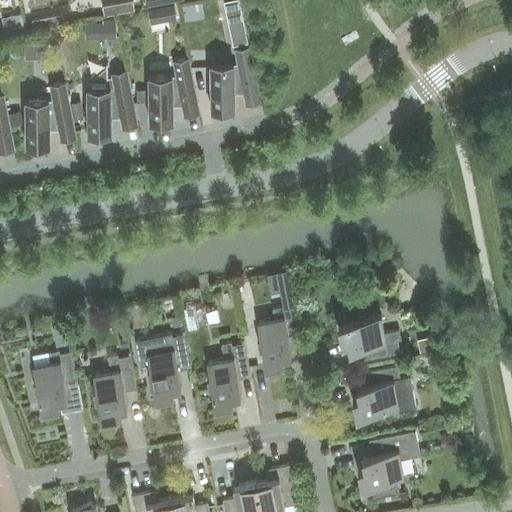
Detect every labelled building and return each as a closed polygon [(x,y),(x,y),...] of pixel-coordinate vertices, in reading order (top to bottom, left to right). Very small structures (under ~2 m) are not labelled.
[(104,15),(134,9),(132,0),(129,0),(102,5),(104,15)] [(239,0),(226,0),(224,1),(228,23),(243,20),(239,0)] [(174,3),(163,5),(166,20),(177,18),(174,3)] [(34,29),(64,23),(62,13),(32,19),(34,29)] [(93,17),(93,35),(123,35),(123,17),(93,17)] [(246,103),(260,100),(250,46),(235,49),(238,63),(210,64),(211,109),(234,108),(234,93),(244,93),(246,103)] [(196,92),(194,80),(193,80),(188,58),(173,61),(176,75),(149,75),(149,121),(173,120),(173,106),(182,105),(184,115),(199,112),(195,92),(196,92)] [(114,87),(108,87),(107,63),(88,80),(89,88),(87,88),(88,133),(111,132),(111,118),(120,117),(122,127),(137,124),(127,70),(112,73),(114,87)] [(61,139),(76,136),(65,82),(50,85),(53,99),(25,100),(26,145),(50,144),(49,130),(59,129),(61,139)] [(0,150),(14,148),(3,95),(0,95),(0,150)] [(69,102),(73,119),(83,117),(80,100),(69,102)] [(270,293),(286,290),(283,277),(268,280),(270,293)] [(184,305),(188,329),(199,327),(198,320),(204,319),(202,308),(196,309),(195,303),(184,305)] [(300,339),(302,339),(295,303),(293,304),(294,307),(283,309),(282,306),(272,308),(274,318),(257,321),(265,364),(284,360),(283,354),(292,353),(289,338),(300,335),(300,339)] [(363,360),(403,352),(403,351),(399,351),(397,340),(401,339),(399,329),(384,332),(381,315),(338,323),(342,342),(348,340),(349,349),(364,346),(366,358),(363,358),(363,360)] [(171,333),(161,335),(137,340),(141,364),(149,362),(155,395),(174,392),(172,386),(181,384),(178,369),(190,367),(190,371),(191,370),(184,330),(182,331),(183,334),(172,336),(171,333)] [(250,379),(251,379),(244,339),(242,339),(243,343),(232,345),(231,341),(221,343),(224,358),(207,361),(215,404),(233,400),(232,394),(241,393),(238,378),(249,376),(250,379)] [(77,383),(78,382),(71,347),(70,347),(70,351),(59,353),(58,349),(48,351),(50,362),(33,365),(41,407),(60,404),(59,398),(68,396),(65,381),(76,379),(77,383)] [(136,391),(138,391),(130,351),(129,351),(129,355),(118,357),(117,354),(107,355),(110,370),(93,374),(101,416),(120,412),(119,407),(127,405),(125,390),(136,388),(136,391)] [(409,375),(403,377),(400,377),(398,366),(401,365),(401,364),(366,371),(366,372),(369,372),(371,383),(357,386),(358,395),(352,396),(356,414),(399,406),(399,409),(415,406),(409,375)] [(367,438),(371,454),(362,456),(364,465),(358,466),(362,485),(370,483),(372,495),(397,490),(394,478),(404,476),(401,459),(419,455),(414,429),(367,438)] [(256,480),(262,511),(286,511),(285,505),(297,502),(289,463),(265,468),(268,478),(256,480)] [(262,511),(256,480),(233,485),(235,496),(223,498),(225,511),(262,511)] [(172,511),(170,497),(158,500),(156,489),(132,494),(135,511),(172,511)] [(170,497),(172,511),(209,511),(207,501),(195,503),(193,493),(170,497)] [(97,511),(96,505),(92,506),(90,502),(75,509),(72,510),(71,511),(97,511)]
